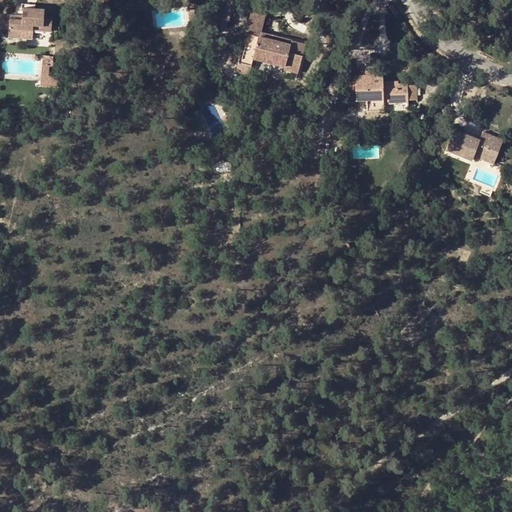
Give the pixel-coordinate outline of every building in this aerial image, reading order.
[(29,26),(50,27),(51,13),(43,13),(43,5),(32,5),(32,0),(17,0),(18,2),(21,2),(20,11),(19,17),(8,16),(7,32),(19,33),(19,25),(29,26)] [(289,65),(288,69),(303,71),(308,40),(292,38),(291,43),(262,38),(263,34),(263,33),(266,18),(252,15),(248,39),(252,40),(247,68),(257,70),(259,62),(289,65)] [(19,25),(19,33),(29,34),(29,26),(19,25)] [(262,38),(291,43),(292,38),(263,33),(263,34),(262,38)] [(40,62),(48,63),(49,53),(41,52),(40,62)] [(247,68),(244,67),(242,79),(256,81),(257,70),(247,68)] [(386,83),(386,74),(377,75),(366,76),(357,76),(357,82),(349,83),(349,102),(368,102),(368,112),(379,111),(379,108),(386,108),(386,98),(400,98),(400,95),(411,95),(410,85),(410,84),(400,84),(400,82),(386,83)] [(411,95),(411,100),(419,99),(419,85),(410,85),(411,95)] [(379,108),(379,111),(387,112),(387,102),(411,102),(411,100),(411,95),(400,95),(400,98),(386,98),(386,108),(379,108)] [(360,137),(359,127),(351,128),(352,138),(360,137)] [(483,147),(495,152),(501,139),(479,131),(477,138),(452,129),(444,149),(470,159),(471,156),(478,158),(483,147)] [(360,137),(352,138),(353,147),(361,146),(360,137)] [(483,147),(478,158),(491,163),(495,152),(483,147)]
